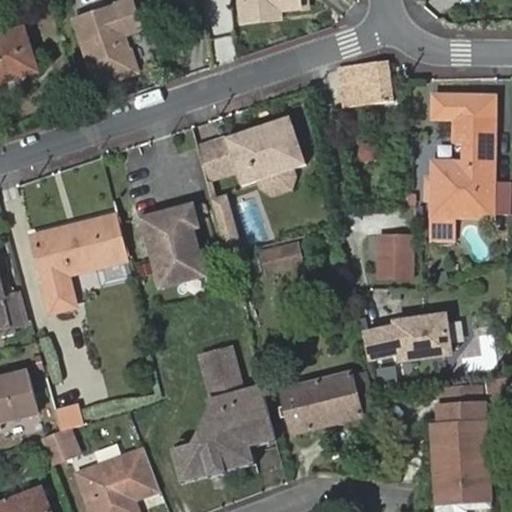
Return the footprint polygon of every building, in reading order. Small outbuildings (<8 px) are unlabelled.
[(134,73),(123,37),(145,31),(135,0),(134,0),(75,19),(95,85),(134,73)] [(304,0),(238,0),(241,29),(286,25),(285,15),(306,13),(304,0)] [(0,36),(0,82),(35,71),(24,30),(0,36)] [(338,67),(338,69),(344,108),(395,102),(390,62),(338,67)] [(434,160),(432,240),(457,241),(458,218),(494,217),(495,213),(495,180),(496,100),(436,99),(436,120),(457,120),(457,141),(464,142),(464,161),(434,160)] [(229,139),(244,187),(306,166),(291,119),(229,139)] [(511,212),(511,180),(495,180),(495,213),(511,212)] [(226,195),(212,198),(228,252),(241,249),(226,195)] [(167,207),(144,213),(164,284),(203,273),(190,226),(194,225),(189,209),(169,215),(167,207)] [(45,282),(133,261),(121,214),(34,236),(45,282)] [(383,238),(382,276),(414,278),(414,239),(383,238)] [(265,254),(270,275),(303,267),(298,246),(265,254)] [(0,282),(0,331),(12,329),(6,306),(0,282)] [(21,301),(6,306),(12,329),(27,324),(21,301)] [(400,352),(401,359),(451,352),(446,315),(396,321),(397,326),(365,334),(371,359),(400,352)] [(460,357),(462,372),(498,367),(494,333),(478,335),(481,355),(460,357)] [(173,450),(182,482),(210,474),(211,475),(229,470),(228,469),(257,461),(252,445),(277,438),(263,384),(244,389),(232,347),(202,354),(217,409),(211,411),(196,444),(173,450)] [(397,368),(378,368),(377,383),(397,384),(397,368)] [(28,373),(0,380),(0,424),(39,414),(28,373)] [(285,391),(288,407),(282,408),(285,420),(291,419),(295,434),(377,412),(368,375),(353,379),(352,373),(285,391)] [(508,378),(487,377),(486,395),(507,396),(508,378)] [(440,405),(442,422),(445,477),(435,477),(437,503),(492,500),(487,421),(485,421),(484,403),(440,405)] [(445,477),(442,422),(431,423),(435,477),(445,477)] [(72,429),(44,439),(54,462),(79,452),(72,429)] [(135,500),(162,490),(147,450),(81,475),(94,511),(124,511),(122,504),(135,500)] [(273,476),(286,465),(273,451),(260,462),(273,476)] [(358,466),(360,474),(376,470),(374,462),(358,466)] [(0,507),(0,511),(50,511),(43,490),(0,507)] [(139,511),(135,500),(122,504),(124,511),(139,511)]
